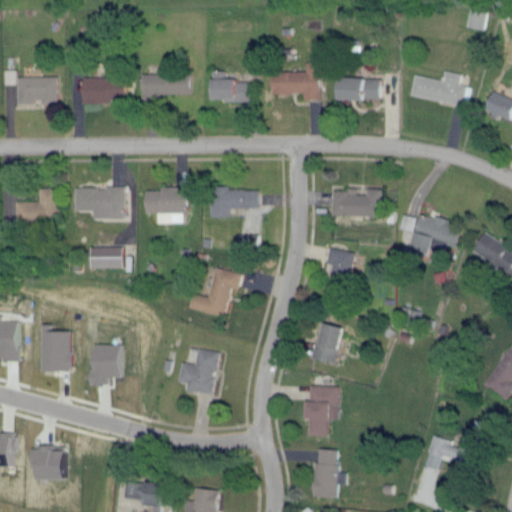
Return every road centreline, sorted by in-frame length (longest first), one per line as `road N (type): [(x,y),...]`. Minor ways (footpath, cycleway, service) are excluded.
road 1 (residential): [(273,511),(263,385),(297,247),(299,141)]
road 2 (residential): [(0,144),(299,141)]
road 3 (residential): [(0,392),(194,440),(264,435)]
road 4 (residential): [(299,141),(395,145),(511,180)]
